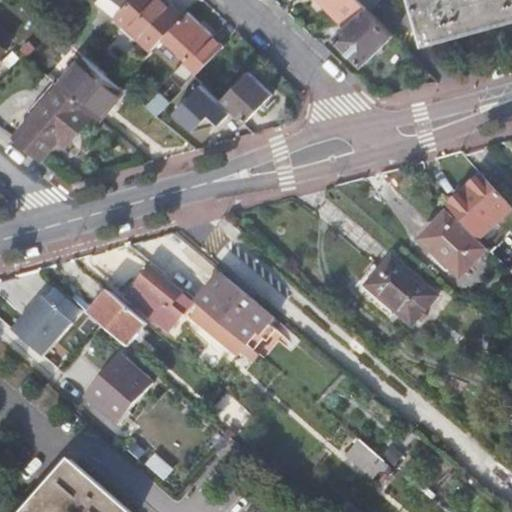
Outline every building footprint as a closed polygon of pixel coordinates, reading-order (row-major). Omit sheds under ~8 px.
[(81,53),(116,17),(131,0),(101,0),(71,33),(70,32),(64,38),(81,53)] [(131,0),(116,17),(151,52),(164,38),(184,17),(166,0),(131,0)] [(394,36),(359,0),(321,0),(347,26),(335,38),(363,66),(394,36)] [(511,0),(416,0),(427,37),(511,13),(511,0)] [(222,47),(187,13),(184,17),(164,38),(187,60),(171,77),(183,88),(222,47)] [(16,33),(0,18),(0,58),(7,51),(3,47),(16,33)] [(22,52),(28,57),(36,49),(30,43),(22,52)] [(126,91),(119,85),(86,57),(61,86),(93,113),(94,114),(108,98),(114,104),(126,91)] [(272,96),(249,73),(224,99),(247,121),(272,96)] [(221,123),(232,112),(203,84),(176,112),(195,130),(221,123)] [(61,86),(16,138),(41,159),(59,137),(68,145),(93,113),(61,86)] [(160,92),(146,108),(157,117),(171,103),(160,92)] [(108,98),(94,114),(100,120),(114,104),(108,98)] [(481,236),(511,207),(511,206),(481,173),(449,204),(481,236)] [(461,276),(488,248),(448,211),(422,238),(461,276)] [(511,236),(509,233),(491,251),(511,270),(511,236)] [(380,269),(374,263),(354,285),(389,316),(396,309),(411,322),(436,295),(393,256),(380,269)] [(135,281),(140,285),(130,296),(169,329),(183,313),(175,306),(180,300),(177,297),(182,291),(152,265),(145,273),(143,272),(135,281)] [(220,291),(230,279),(221,272),(211,284),(220,291)] [(197,301),(202,305),(243,340),(267,311),(230,279),(220,291),(211,284),(197,301)] [(130,347),(149,324),(111,292),(92,314),(130,347)] [(14,330),(44,356),(74,322),(44,296),(14,330)] [(237,353),(246,343),(243,340),(202,305),(193,316),(237,353)] [(124,357),(89,396),(118,422),(154,383),(124,357)] [(371,476),(385,460),(383,458),(362,440),(348,456),(371,476)] [(393,447),(383,458),(385,460),(398,471),(408,460),(393,447)] [(131,511),(74,460),(27,511),(131,511)]
